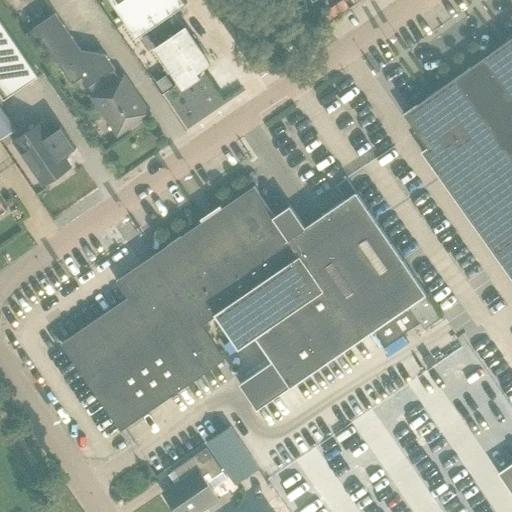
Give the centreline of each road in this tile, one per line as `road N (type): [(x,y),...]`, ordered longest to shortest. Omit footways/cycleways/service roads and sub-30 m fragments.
road 1 (unclassified): [(0,288),(420,0)]
road 2 (unknown): [(511,312),(348,49)]
road 3 (unclassified): [(105,511),(0,358)]
